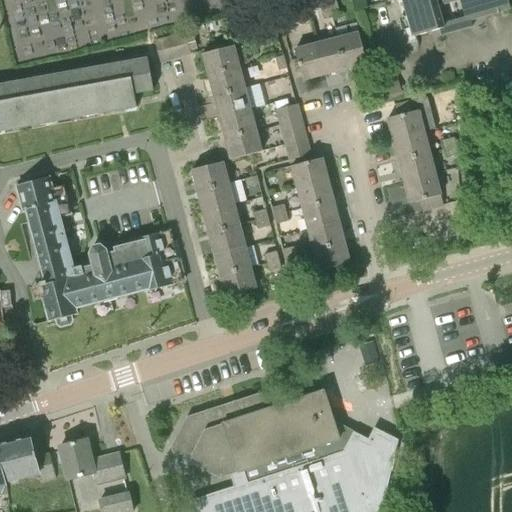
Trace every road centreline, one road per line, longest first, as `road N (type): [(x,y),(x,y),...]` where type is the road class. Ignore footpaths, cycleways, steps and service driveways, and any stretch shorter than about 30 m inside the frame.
road 1 (residential): [(160,161),(213,347)]
road 2 (residential): [(386,291),(337,105)]
road 3 (residential): [(0,174),(153,136),(160,161)]
road 4 (tertiary): [(47,402),(213,347)]
road 5 (residential): [(47,402),(22,296),(0,255)]
road 6 (tertiary): [(386,291),(511,256)]
road 7 (residential): [(160,161),(193,152),(170,63)]
